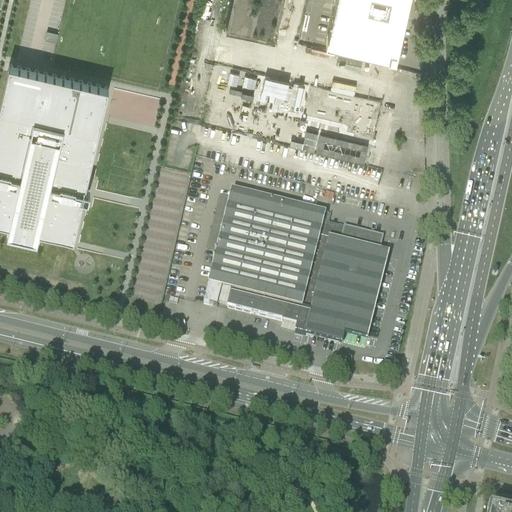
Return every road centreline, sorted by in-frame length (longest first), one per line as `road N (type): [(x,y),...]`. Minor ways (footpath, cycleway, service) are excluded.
road 1 (secondary): [(0,335),(419,442)]
road 2 (tertiary): [(441,0),(447,300)]
road 3 (primary): [(511,60),(484,140),(447,300)]
road 4 (secondary): [(334,402),(159,359)]
road 5 (primary): [(473,309),(511,135)]
road 6 (secondary): [(159,359),(0,319)]
